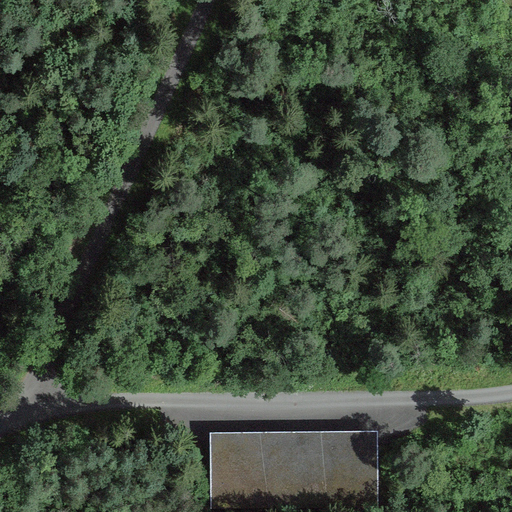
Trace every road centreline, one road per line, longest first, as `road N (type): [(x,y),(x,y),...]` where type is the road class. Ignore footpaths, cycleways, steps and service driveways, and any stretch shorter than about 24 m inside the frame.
road 1 (track): [(511,384),(475,393),(251,405),(87,396),(0,423)]
road 2 (track): [(226,0),(153,178),(31,411)]
